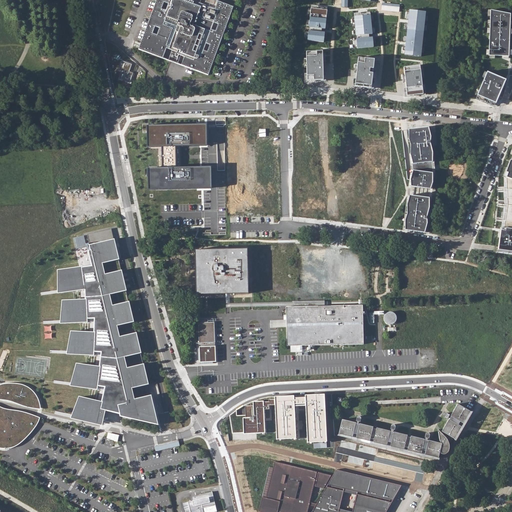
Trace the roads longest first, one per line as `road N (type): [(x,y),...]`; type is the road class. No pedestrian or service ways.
road 1 (residential): [(286,226),(458,245),(503,135),(497,125),(283,104)]
road 2 (residential): [(202,424),(158,327),(108,113)]
road 3 (residential): [(202,424),(242,396),(271,388),(455,379),(511,404)]
road 4 (residential): [(283,104),(108,113)]
road 5 (residential): [(283,104),(286,226)]
